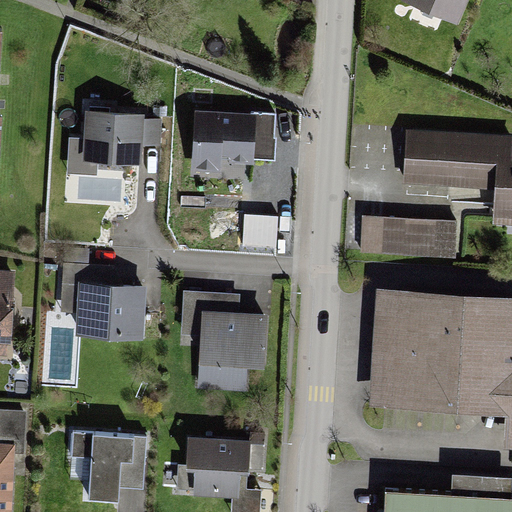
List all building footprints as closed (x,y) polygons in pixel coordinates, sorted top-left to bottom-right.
[(464,0),(404,0),(455,21),(464,0)] [(148,105),(79,102),(77,163),(146,166),(148,105)] [(273,157),(275,108),(190,103),(189,178),(246,181),(246,157),(273,157)] [(508,134),(405,132),(404,183),(495,185),(494,226),(511,226),(511,158),(508,159),(508,134)] [(452,223),(363,218),(362,253),(450,257),(452,223)] [(145,284),(80,281),(77,335),(142,338),(145,284)] [(234,290),(183,285),(179,336),(202,338),(198,388),(259,393),(267,309),(233,306),(234,290)] [(511,300),(378,294),(372,404),(506,412),(504,449),(511,449),(511,300)] [(146,428),(70,423),(68,456),(87,457),(85,500),(118,502),(119,480),(143,482),(146,428)] [(261,440),(183,435),(180,485),(241,489),(242,476),(259,477),(261,440)] [(511,511),(511,501),(386,494),(384,511),(511,511)]
